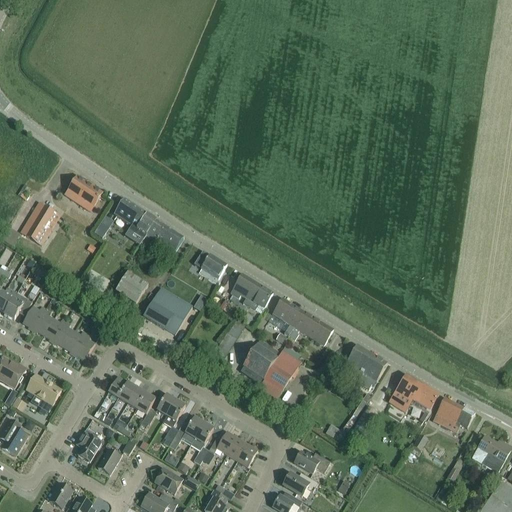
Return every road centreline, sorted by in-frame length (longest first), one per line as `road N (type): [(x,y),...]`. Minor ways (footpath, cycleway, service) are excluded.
road 1 (tertiary): [(511,424),(188,233),(0,98)]
road 2 (residential): [(250,511),(279,438),(133,352),(108,356),(88,389)]
